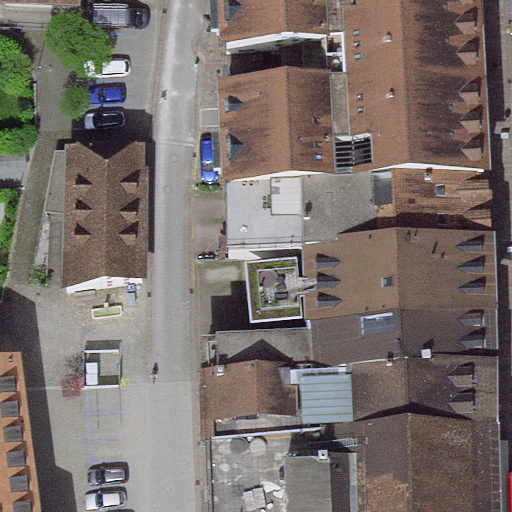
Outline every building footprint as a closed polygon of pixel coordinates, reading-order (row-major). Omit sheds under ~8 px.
[(1,0),(1,7),(90,13),(90,0),(1,0)] [(339,0),(221,0),(225,58),(342,51),(339,0)] [(478,0),(339,0),(342,51),(344,85),(484,80),(478,0)] [(484,80),(344,85),(350,190),(392,187),(489,182),(484,80)] [(344,85),(216,93),(222,197),(350,190),(344,85)] [(154,288),(148,145),(62,149),(65,220),(68,292),(154,288)] [(493,243),(489,182),(392,187),(395,249),(493,243)] [(350,190),(222,197),(226,259),(308,254),(395,249),(392,187),(350,190)] [(496,283),(493,243),(395,249),(308,254),(309,262),(246,266),(247,292),(249,318),(313,314),(315,335),(498,324),(496,283)] [(498,324),(315,335),(314,343),(316,379),(501,367),(498,324)] [(209,401),(211,451),(499,432),(500,400),(501,367),(316,379),(314,343),(207,352),(209,401)] [(0,358),(0,511),(33,511),(27,438),(20,356),(0,358)] [(503,511),(503,503),(499,432),(211,451),(213,511),(503,511)]
